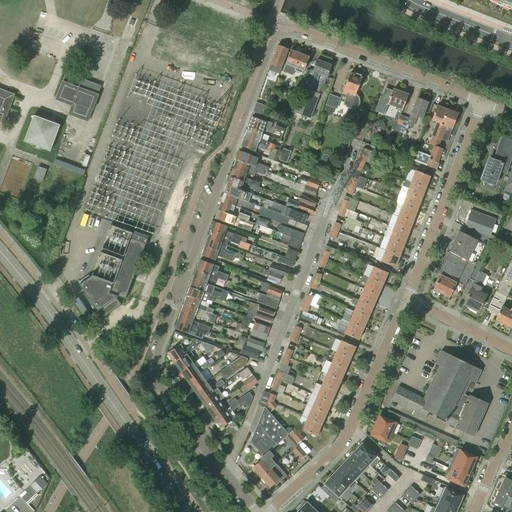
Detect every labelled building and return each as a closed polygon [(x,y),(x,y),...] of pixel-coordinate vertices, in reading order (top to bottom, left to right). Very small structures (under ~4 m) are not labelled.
[(88,12),(91,0),(45,0),(43,8),(38,7),(36,16),(67,25),(70,13),(75,14),(77,9),(88,12)] [(511,0),(491,0),(511,8),(511,0)] [(282,65),(287,49),(277,45),(267,70),(277,73),(280,64),(282,65)] [(302,74),(308,57),(290,50),(282,71),(296,76),(298,73),(302,74)] [(294,110),(311,117),(319,94),(317,94),(321,82),(324,83),(326,77),(330,66),(316,60),(312,71),(308,70),(302,87),(302,88),(294,110)] [(356,95),(355,95),(361,78),(360,77),(360,76),(355,74),(355,75),(349,73),(340,98),(339,99),(344,101),(344,102),(344,103),(344,104),(345,105),(345,106),(346,107),(347,107),(347,108),(348,108),(349,109),(351,109),(352,109),(353,109),(354,109),(355,108),(356,108),(356,107),(357,106),(358,105),(358,104),(359,103),(359,102),(359,101),(359,100),(358,99),(358,98),(357,97),(357,96),(356,95)] [(277,78),(273,89),(278,91),(282,80),(277,78)] [(62,82),(56,98),(57,96),(72,102),(71,106),(68,114),(87,122),(92,109),(97,95),(100,86),(86,81),(84,85),(80,84),(79,84),(78,88),(62,82)] [(14,95),(0,89),(0,122),(4,124),(14,95)] [(380,97),(375,111),(383,114),(387,104),(402,110),(407,95),(392,89),(388,100),(380,97)] [(336,109),(339,99),(340,98),(329,94),(322,112),(330,115),(333,108),(336,109)] [(421,119),(427,102),(417,99),(409,119),(405,117),(399,132),(405,135),(408,126),(412,127),(415,117),(421,119)] [(256,103),(253,112),(264,116),(267,106),(256,103)] [(433,146),(447,110),(436,106),(431,121),(436,122),(431,135),(432,136),(428,144),(433,146)] [(433,146),(437,147),(441,139),(447,141),(457,114),(447,110),(433,146)] [(399,132),(405,117),(400,115),(394,130),(399,132)] [(33,116),(23,142),(49,152),(59,125),(33,116)] [(264,122),(251,117),(247,130),(261,135),(263,128),(269,130),(272,123),(265,120),(264,122)] [(276,123),(274,129),(283,132),(285,127),(276,123)] [(366,131),(355,127),(350,138),(361,142),(366,131)] [(261,135),(247,130),(244,138),(265,146),(267,147),(271,148),(274,149),(275,145),(267,142),(267,141),(259,139),(261,135)] [(265,146),(244,138),(240,146),(254,151),(256,147),(264,150),(265,146)] [(505,173),(511,153),(511,142),(501,138),(493,160),(489,159),(481,180),(494,185),(499,170),(505,173)] [(433,146),(429,156),(425,166),(436,170),(438,164),(437,163),(442,149),(437,147),(433,146)] [(271,148),(270,152),(267,159),(274,162),(278,151),(274,149),(271,148)] [(363,148),(360,155),(366,157),(368,150),(363,148)] [(283,150),(280,160),(286,162),(289,152),(283,150)] [(258,159),(238,151),(235,160),(264,171),(267,172),(268,167),(256,163),(258,159)] [(429,156),(415,151),(411,160),(425,166),(429,156)] [(363,165),(366,157),(360,155),(357,162),(363,165)] [(264,171),(235,160),(232,168),(246,174),(254,176),(255,172),(262,175),(264,171)] [(357,162),(355,170),(360,172),(363,165),(357,162)] [(46,170),(37,167),(33,179),(41,182),(46,170)] [(246,174),(232,168),(229,177),(258,187),(259,183),(245,177),(246,174)] [(415,171),(411,181),(425,187),(429,177),(415,171)] [(259,188),(258,187),(229,177),(226,185),(240,190),(246,192),(247,188),(258,192),(259,188)] [(308,177),(305,185),(316,190),(319,181),(308,177)] [(355,187),(358,180),(352,177),(349,185),(355,187)] [(405,180),(403,185),(408,187),(406,193),(407,193),(421,198),(425,187),(411,181),(411,183),(405,180)] [(246,192),(240,190),(226,185),(223,193),(247,202),(250,194),(246,192)] [(304,185),(302,192),(314,196),(316,190),(305,185),(304,185)] [(352,195),(355,187),(349,185),(346,192),(352,195)] [(254,205),(247,202),(223,193),(220,202),(240,209),(240,206),(252,211),(254,205)] [(406,193),(403,204),(417,209),(421,198),(407,193),(406,193)] [(314,207),(316,201),(300,195),(298,201),(314,207)] [(346,209),(349,202),(343,200),(340,207),(346,209)] [(240,209),(220,202),(217,210),(245,220),(247,221),(249,217),(238,213),(240,209)] [(296,209),(311,214),(314,208),(299,202),(296,209)] [(403,204),(398,216),(412,222),(417,209),(403,204)] [(343,217),(346,209),(340,207),(337,215),(343,217)] [(285,208),(282,216),(292,219),(304,224),(307,216),(285,208)] [(242,229),(245,220),(217,210),(214,219),(242,229)] [(464,228),(466,229),(487,238),(495,220),(471,210),(464,228)] [(398,216),(394,227),(408,232),(412,222),(398,216)] [(347,217),(345,222),(355,226),(357,221),(347,217)] [(305,231),(307,226),(289,219),(286,224),(305,231)] [(227,227),(213,221),(210,230),(240,241),(241,237),(226,231),(227,227)] [(338,232),(341,225),(335,222),(332,229),(338,232)] [(355,226),(345,222),(343,227),(353,231),(355,226)] [(288,236),(301,241),(303,234),(290,229),(290,230),(284,227),(281,234),(283,234),(288,236)] [(394,227),(389,239),(403,244),(408,232),(394,227)] [(335,240),(338,232),(332,229),(329,237),(335,240)] [(449,252),(475,265),(477,260),(488,238),(487,238),(466,229),(464,234),(459,232),(449,252)] [(117,296),(125,299),(148,236),(131,230),(131,232),(123,256),(102,248),(100,253),(121,261),(113,283),(91,276),(78,285),(84,293),(82,294),(100,320),(121,305),(116,298),(117,296)] [(240,241),(210,230),(207,238),(221,244),(226,246),(227,243),(230,244),(231,242),(238,245),(240,241)] [(287,243),(286,246),(298,250),(301,241),(288,236),(283,234),(280,240),(287,243)] [(221,244),(207,238),(204,247),(234,258),(235,253),(225,250),(226,246),(221,244)] [(389,239),(385,250),(399,255),(403,244),(389,239)] [(493,243),(487,240),(485,245),(491,248),(493,243)] [(333,254),(335,249),(326,246),(325,245),(325,246),(321,258),(327,260),(330,253),(333,254)] [(234,258),(204,247),(201,255),(215,261),(216,258),(231,263),(232,262),(234,258)] [(379,248),(375,260),(381,262),(395,267),(399,255),(385,250),(379,248)] [(287,249),(284,257),(294,261),(298,253),(287,249)] [(475,265),(449,252),(438,275),(439,276),(433,290),(449,298),(456,282),(464,286),(468,278),(475,265)] [(294,261),(284,257),(278,255),(276,262),(292,268),(294,261)] [(244,261),(261,265),(263,260),(245,256),(244,261)] [(324,268),(327,260),(321,258),(318,266),(324,268)] [(511,258),(496,292),(486,311),(497,316),(494,320),(503,324),(503,326),(505,328),(507,329),(510,328),(511,328),(511,325),(511,309),(510,308),(509,311),(501,307),(506,297),(509,290),(511,284),(511,258)] [(199,260),(195,271),(217,278),(225,281),(228,275),(217,271),(218,267),(199,260)] [(483,264),(477,260),(475,265),(468,278),(475,282),(471,290),(470,289),(466,298),(467,299),(464,305),(478,312),(486,296),(478,292),(487,275),(479,271),(483,264)] [(270,265),(268,270),(287,277),(289,272),(276,267),(270,265)] [(368,278),(368,279),(382,285),(387,273),(373,267),(368,278)] [(195,271),(192,279),(206,284),(207,280),(215,283),(217,278),(195,271)] [(268,276),(267,279),(279,283),(282,276),(269,271),(268,276)] [(319,282),(321,275),(315,273),(313,280),(319,282)] [(366,284),(363,290),(377,295),(382,285),(368,279),(368,278),(363,276),(361,282),(366,284)] [(192,279),(189,287),(214,296),(219,298),(220,294),(212,291),(214,287),(206,284),(192,279)] [(316,290),(319,282),(313,280),(310,288),(316,290)] [(269,286),(266,293),(279,298),(282,291),(269,286)] [(189,287),(186,295),(200,300),(205,302),(206,300),(212,302),(214,296),(189,287)] [(363,290),(359,301),(372,307),(377,295),(363,290)] [(257,303),(275,309),(278,301),(260,294),(257,303)] [(186,295),(183,304),(204,311),(206,307),(198,304),(200,300),(186,295)] [(310,305),(313,298),(307,295),(304,303),(310,305)] [(74,300),(72,301),(84,317),(85,316),(88,314),(89,314),(77,298),(74,300)] [(356,306),(354,311),(368,317),(372,307),(359,301),(354,299),(352,304),(356,306)] [(307,313),(310,305),(304,303),(301,310),(307,313)] [(183,304),(180,312),(193,317),(199,319),(200,316),(208,318),(210,313),(204,311),(183,304)] [(256,311),(272,317),(275,311),(259,305),(256,311)] [(256,311),(254,317),(270,323),(272,317),(256,311)] [(302,311),(300,318),(315,324),(317,317),(302,311)] [(354,311),(349,322),(363,328),(368,317),(354,311)] [(180,312),(177,320),(209,332),(210,327),(192,321),(193,317),(180,312)] [(207,336),(209,332),(177,320),(174,329),(187,334),(189,329),(207,336)] [(253,322),(250,328),(267,334),(269,327),(253,322)] [(363,328),(349,322),(344,334),(358,340),(363,328)] [(298,336),(301,328),(295,326),(292,334),(298,336)] [(250,328),(248,334),(264,340),(267,334),(250,328)] [(296,343),(298,336),(292,334),(289,341),(296,343)] [(198,341),(194,339),(191,341),(193,344),(183,351),(179,345),(167,354),(174,363),(190,352),(200,344),(202,342),(198,341)] [(248,339),(246,345),(261,350),(263,344),(248,339)] [(341,341),(336,352),(350,358),(354,347),(341,341)] [(202,342),(200,344),(207,353),(215,347),(202,342)] [(248,348),(245,355),(256,359),(258,352),(248,348)] [(290,358),(293,351),(286,349),(284,356),(290,358)] [(224,355),(221,351),(216,355),(219,359),(224,355)] [(487,403),(469,395),(469,397),(463,394),(469,381),(474,383),(480,370),(441,351),(435,364),(439,366),(423,399),(397,387),(391,400),(414,411),(413,415),(424,420),(428,412),(445,421),(445,422),(455,428),(454,429),(472,437),(487,403)] [(190,352),(174,363),(180,372),(192,364),(189,358),(192,355),(190,352)] [(331,363),(345,369),(350,358),(336,352),(331,363)] [(287,366),(290,358),(284,356),(281,364),(287,366)] [(180,372),(187,382),(199,373),(205,369),(209,366),(206,362),(196,369),(192,364),(180,372)] [(233,362),(228,365),(234,373),(238,370),(233,362)] [(331,363),(327,374),(340,380),(345,369),(331,363)] [(228,365),(218,373),(223,379),(226,379),(234,373),(228,365)] [(238,374),(242,380),(251,374),(247,368),(238,374)] [(187,382),(193,391),(206,382),(212,378),(205,369),(199,373),(187,382)] [(281,381),(284,373),(278,371),(275,379),(281,381)] [(322,386),(321,386),(335,392),(340,380),(327,374),(320,372),(315,383),(322,386)] [(247,389),(257,382),(253,377),(243,383),(247,389)] [(280,385),(281,381),(275,379),(271,390),(282,394),(285,387),(280,385)] [(216,388),(217,388),(224,384),(224,383),(221,380),(215,383),(215,387),(216,388)] [(206,382),(193,391),(200,400),(212,392),(206,382)] [(321,386),(317,397),(330,403),(335,392),(321,386)] [(212,392),(200,400),(207,410),(219,401),(215,396),(220,393),(217,388),(216,388),(212,392)] [(252,397),(249,393),(236,402),(230,407),(232,410),(243,402),(247,408),(252,397)] [(266,402),(273,401),(275,396),(269,393),(266,402)] [(317,397),(312,407),(326,413),(330,403),(317,397)] [(234,399),(227,404),(230,407),(236,402),(234,399)] [(219,401),(207,410),(213,419),(225,410),(219,401)] [(277,406),(273,401),(266,402),(273,410),(277,406)] [(252,468),(260,478),(275,465),(270,458),(272,456),(268,452),(288,435),(264,406),(250,442),(251,443),(252,442),(264,455),(259,459),(261,460),(252,468)] [(312,407),(307,419),(321,425),(326,413),(312,407)] [(220,428),(232,420),(228,414),(225,410),(213,419),(220,428)] [(379,416),(374,425),(393,434),(397,424),(379,416)] [(321,425),(307,419),(302,430),(316,436),(321,425)] [(374,425),(370,435),(389,443),(393,434),(374,425)] [(304,438),(295,429),(288,434),(297,444),(304,438)] [(362,444),(354,452),(371,468),(379,460),(362,444)] [(298,446),(292,451),(300,460),(306,455),(298,446)] [(456,448),(452,458),(472,467),(476,457),(456,448)] [(398,451),(394,458),(400,461),(404,453),(398,451)] [(371,468),(354,452),(347,460),(362,474),(369,466),(371,468)] [(452,458),(447,468),(451,469),(468,476),(472,467),(452,458)] [(347,460),(339,468),(356,484),(357,483),(355,482),(362,474),(347,460)] [(280,470),(275,465),(260,478),(269,488),(275,482),(276,484),(285,476),(280,470)] [(339,468),(332,476),(349,491),(356,484),(339,468)] [(399,478),(389,469),(385,474),(395,482),(399,478)] [(451,469),(447,479),(463,486),(468,476),(451,469)] [(419,480),(431,485),(433,480),(422,475),(419,480)] [(47,483),(40,476),(29,486),(36,493),(47,483)] [(341,500),(349,491),(332,476),(324,484),(330,489),(333,492),(339,498),(341,500)] [(504,478),(498,491),(511,497),(511,481),(504,478)] [(387,490),(378,481),(374,486),(383,494),(387,490)] [(379,498),(383,494),(374,486),(370,490),(379,498)] [(406,490),(415,499),(419,495),(410,486),(406,490)] [(443,487),(438,498),(457,506),(462,496),(443,487)] [(330,489),(326,494),(329,497),(335,502),(339,498),(333,492),(330,489)] [(415,499),(406,490),(402,495),(411,504),(415,499)] [(511,497),(498,491),(493,503),(503,507),(501,511),(510,511),(511,509),(511,508),(509,507),(510,505),(511,506),(511,497)] [(373,506),(363,497),(359,501),(369,510),(373,506)] [(432,506),(432,507),(443,511),(454,511),(457,506),(438,498),(440,499),(436,508),(432,506)] [(314,511),(318,508),(309,500),(297,511),(314,511)] [(362,511),(366,511),(369,510),(359,501),(355,506),(362,511)] [(395,511),(403,511),(404,511),(395,503),(391,507),(395,511)]
